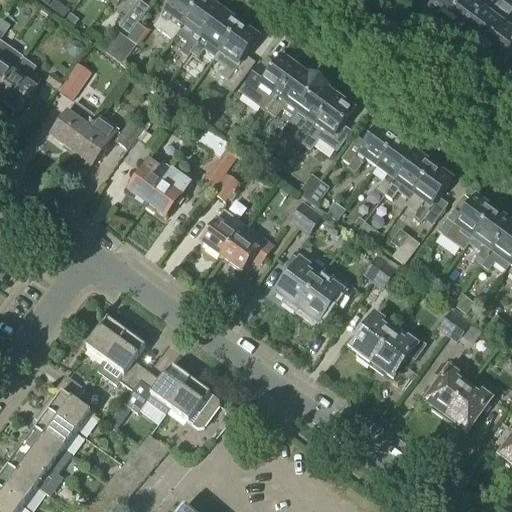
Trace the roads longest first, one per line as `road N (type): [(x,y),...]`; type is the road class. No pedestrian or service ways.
road 1 (residential): [(447,511),(98,249)]
road 2 (residential): [(511,148),(310,0)]
road 3 (residential): [(0,382),(98,249)]
